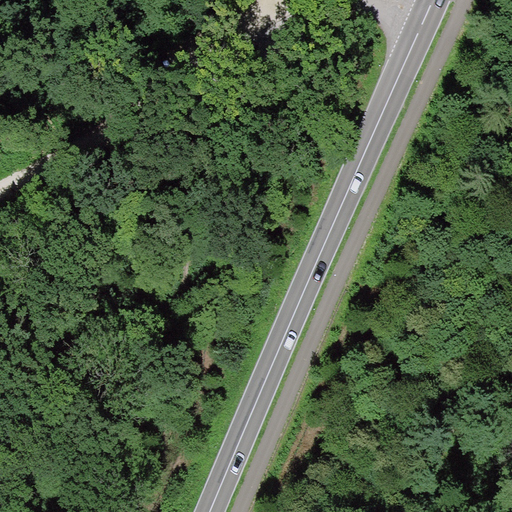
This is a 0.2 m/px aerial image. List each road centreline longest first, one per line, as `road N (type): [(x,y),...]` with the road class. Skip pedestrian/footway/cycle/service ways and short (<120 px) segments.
road 1 (tertiary): [(433,0),(216,511)]
road 2 (track): [(0,190),(161,101)]
